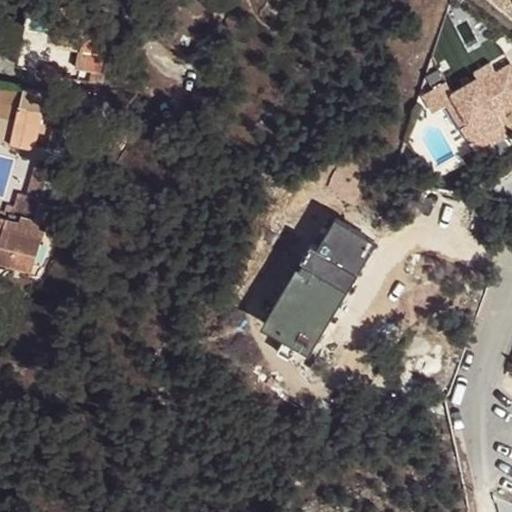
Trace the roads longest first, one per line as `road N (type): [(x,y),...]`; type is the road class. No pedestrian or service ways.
road 1 (residential): [(483,489),(477,416),(486,359),(511,285)]
road 2 (unknown): [(150,0),(190,62),(211,63),(243,0)]
road 3 (unknown): [(0,65),(117,100)]
